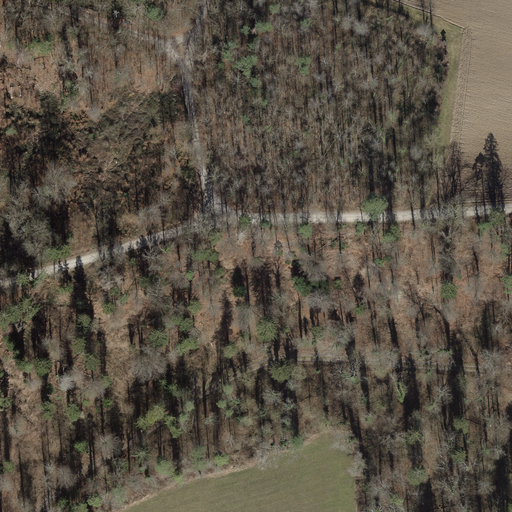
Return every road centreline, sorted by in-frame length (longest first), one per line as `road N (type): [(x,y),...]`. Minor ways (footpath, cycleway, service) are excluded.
road 1 (unclassified): [(511,206),(214,220),(0,284)]
road 2 (track): [(511,367),(264,361),(182,395),(98,452),(43,511)]
road 3 (track): [(214,220),(185,58),(205,0)]
road 4 (track): [(36,0),(164,40),(185,58)]
